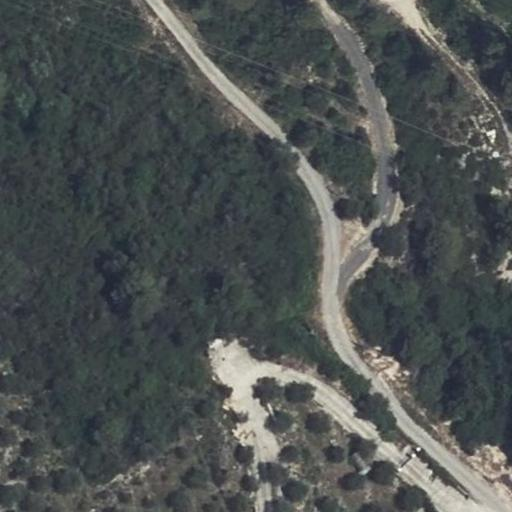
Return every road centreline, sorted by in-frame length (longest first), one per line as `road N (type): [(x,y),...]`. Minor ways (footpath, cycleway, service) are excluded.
road 1 (unclassified): [(507,511),(338,328),(331,214),(313,170),(230,93),(157,0)]
road 2 (track): [(332,276),(392,214),(371,90),(308,0)]
